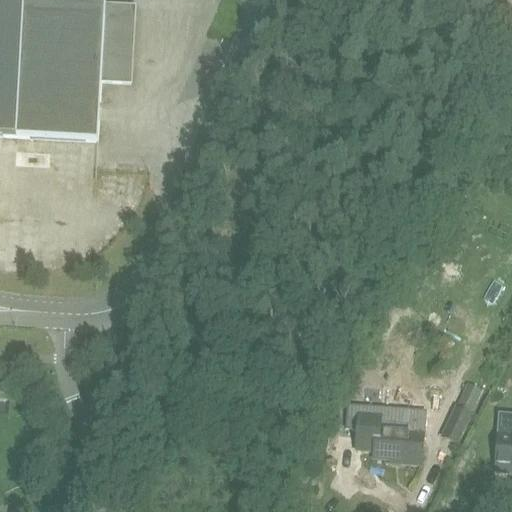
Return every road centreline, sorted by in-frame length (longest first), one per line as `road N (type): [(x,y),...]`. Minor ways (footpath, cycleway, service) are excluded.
road 1 (tertiary): [(67,319),(112,315),(148,290),(265,0)]
road 2 (unclassified): [(65,511),(89,457),(68,386),(67,319)]
